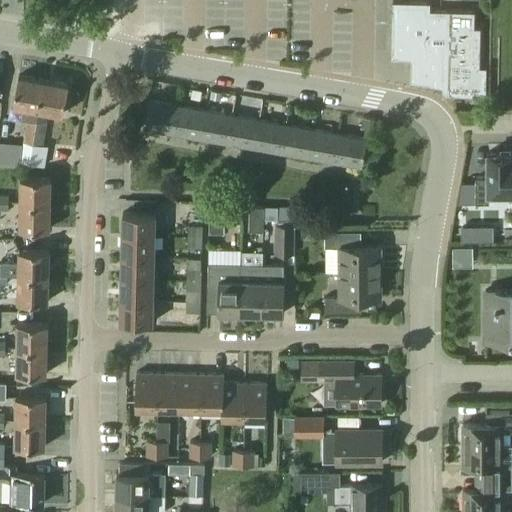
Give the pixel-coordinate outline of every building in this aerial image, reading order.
[(481,27),(474,28),(474,11),(441,10),(430,10),(430,2),(393,1),(392,53),(391,58),(414,58),(413,79),(443,84),(443,95),(444,95),(444,94),(455,94),(473,95),(473,91),(486,92),(487,67),(480,67),(481,27)] [(27,120),(23,142),(43,146),(43,143),(45,132),(35,130),(44,80),(19,75),(14,105),(24,107),(22,119),(27,120)] [(69,84),(44,80),(35,130),(45,132),(49,111),(63,114),(69,84)] [(173,134),(178,105),(150,100),(145,129),(173,134)] [(205,109),(178,105),(173,134),(200,138),(205,109)] [(232,114),(205,109),(200,138),(227,143),(232,114)] [(259,119),(232,114),(227,143),(254,148),(259,119)] [(285,123),(259,119),(254,148),(280,152),(285,123)] [(312,128),(285,123),(280,152),(307,157),(312,128)] [(339,133),(312,128),(307,157),(334,162),(339,133)] [(367,137),(339,133),(334,162),(362,166),(367,137)] [(0,165),(15,167),(18,142),(0,140),(0,145),(0,165)] [(23,142),(20,162),(45,166),(49,147),(43,146),(23,142)] [(488,177),(476,177),(476,203),(489,203),(489,198),(511,197),(511,152),(488,153),(488,177)] [(51,202),(52,177),(22,177),(21,202),(51,202)] [(9,195),(0,194),(0,210),(9,210),(9,195)] [(51,228),(51,202),(21,202),(21,227),(51,228)] [(225,206),(210,206),(210,232),(224,233),(225,206)] [(264,207),(249,207),(249,230),(263,231),(264,207)] [(124,214),(123,236),(155,237),(156,215),(124,214)] [(295,225),(275,224),(275,254),(295,254),(295,225)] [(188,226),(188,236),(203,237),(203,226),(188,226)] [(326,246),(340,246),(340,272),(381,272),(381,246),(361,246),(361,233),(326,233),(326,246)] [(123,236),(123,258),(154,258),(155,237),(123,236)] [(203,237),(188,236),(187,247),(203,247),(203,237)] [(20,275),(49,276),(50,250),(20,249),(20,263),(0,262),(0,275),(8,276),(20,276),(20,275)] [(123,258),(122,279),(154,280),(154,258),(123,258)] [(219,313),(241,313),(242,264),(209,263),(208,284),(219,284),(219,313)] [(241,313),(262,313),(263,265),(242,264),(241,313)] [(263,265),(262,313),(284,314),(285,281),(283,281),(283,265),(263,265)] [(202,270),(188,270),(187,280),(202,280),(202,270)] [(381,272),(340,272),(340,297),(326,297),(326,311),(361,311),(361,297),(381,297),(381,272)] [(0,283),(8,283),(8,276),(0,275),(0,283)] [(49,301),(49,276),(20,275),(20,276),(19,301),(49,301)] [(122,279),(122,301),(153,302),(154,280),(122,279)] [(202,280),(187,280),(187,290),(202,291),(202,280)] [(511,340),(511,290),(485,291),(485,340),(511,340)] [(153,302),(122,301),(121,323),(153,324),(153,302)] [(201,302),(187,301),(186,312),(201,313),(201,302)] [(18,348),(48,348),(48,323),(19,322),(18,348)] [(48,348),(18,348),(18,373),(47,374),(48,348)] [(320,360),(302,360),(303,380),(320,379),(320,360)] [(354,360),(320,360),(320,379),(324,379),(324,404),(337,404),(337,406),(380,406),(380,374),(354,374),(354,362),(354,360)] [(137,408),(159,408),(160,374),(138,374),(137,386),(127,385),(127,403),(137,403),(137,408)] [(159,408),(180,409),(181,375),(160,374),(159,408)] [(180,409),(201,409),(202,375),(181,375),(180,409)] [(201,409),(223,410),(223,375),(202,375),(201,409)] [(223,418),(244,418),(245,382),(226,382),(226,375),(223,375),(223,410),(223,418)] [(245,382),(244,418),(266,419),(267,383),(245,382)] [(17,395),(17,422),(46,422),(47,396),(17,395)] [(511,412),(487,413),(486,424),(463,424),(463,445),(503,445),(503,433),(511,433),(511,412)] [(291,436),(327,435),(327,414),(291,415),(291,436)] [(46,422),(17,422),(16,446),(45,447),(46,422)] [(381,464),(381,429),(337,429),(337,464),(381,464)] [(189,455),(201,456),(201,441),(190,440),(189,455)] [(146,455),(158,456),(158,441),(147,441),(146,455)] [(170,442),(158,441),(158,456),(169,456),(170,442)] [(212,441),(201,441),(201,456),(211,457),(212,441)] [(474,478),(486,478),(511,477),(511,444),(503,445),(463,445),(463,467),(474,467),(474,478)] [(232,466),(243,466),(243,451),(232,451),(232,466)] [(254,451),(243,451),(243,466),(254,466),(254,451)] [(206,464),(191,463),(190,474),(205,475),(206,464)] [(12,480),(11,501),(48,502),(48,473),(17,472),(17,464),(5,464),(4,469),(4,480),(12,480)] [(118,474),(117,497),(149,497),(149,495),(150,475),(145,474),(145,465),(121,465),(121,474),(118,474)] [(293,471),(293,485),(324,484),(324,471),(293,471)] [(463,489),(463,510),(504,510),(503,491),(511,490),(511,477),(486,478),(474,478),(474,489),(463,489)] [(380,511),(381,486),(351,486),(334,485),(334,502),(351,502),(350,511),(380,511)] [(149,495),(149,497),(117,497),(116,511),(165,511),(166,495),(149,495)]
